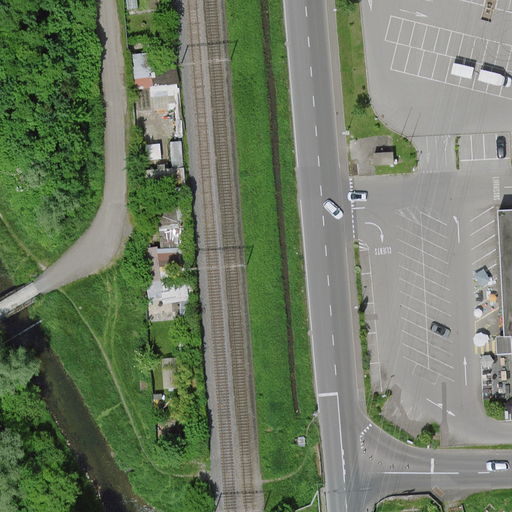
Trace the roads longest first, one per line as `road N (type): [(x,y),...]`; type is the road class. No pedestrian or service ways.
road 1 (tertiary): [(304,0),(344,469)]
road 2 (residential): [(104,0),(113,211),(93,250),(36,288)]
road 3 (residential): [(511,470),(344,469)]
